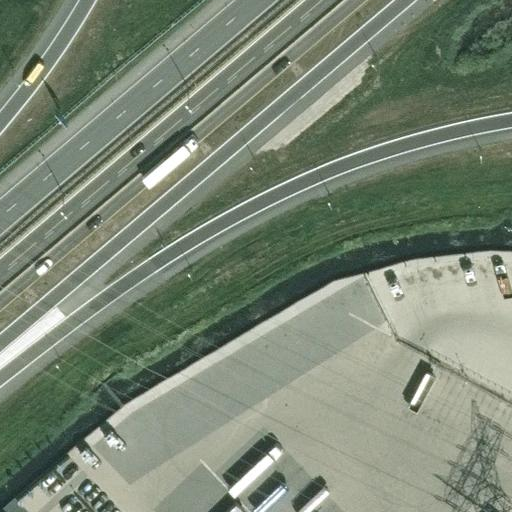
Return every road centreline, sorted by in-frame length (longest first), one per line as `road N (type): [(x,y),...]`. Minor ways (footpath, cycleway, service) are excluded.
road 1 (motorway): [(0,380),(252,206),(387,149),(511,119)]
road 2 (motorway): [(0,350),(409,0)]
road 3 (motorway): [(0,280),(331,0)]
road 4 (motorway): [(259,0),(0,219)]
road 5 (motorway): [(88,0),(0,124)]
